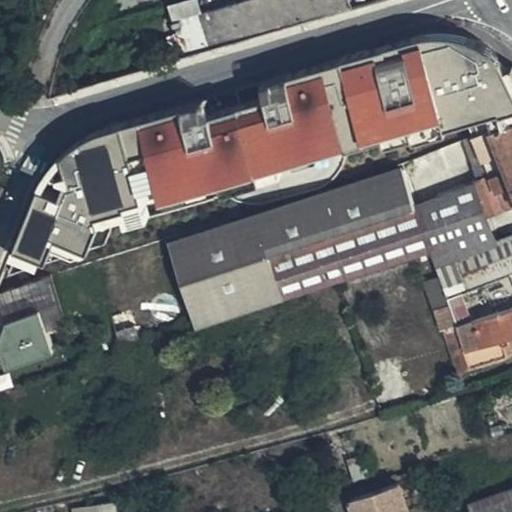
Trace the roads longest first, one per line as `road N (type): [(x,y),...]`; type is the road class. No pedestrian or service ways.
road 1 (tertiary): [(420,9),(41,119)]
road 2 (residential): [(41,119),(39,149),(0,246)]
